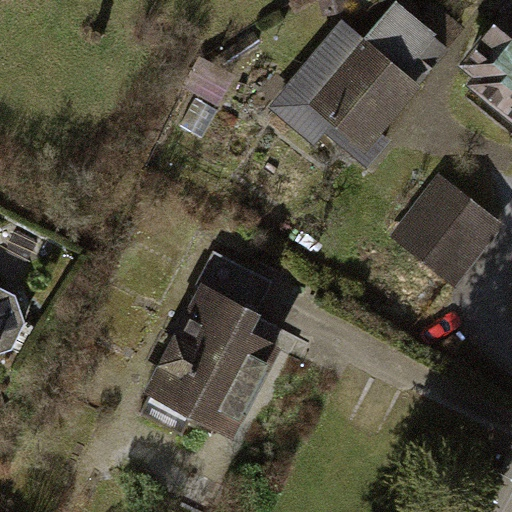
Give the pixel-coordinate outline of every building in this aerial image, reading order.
[(393,0),(364,35),(420,82),(466,27),(434,0),(421,16),(415,10),(420,4),(415,0),(393,0)] [(511,0),(507,0),(459,61),(472,71),(466,79),(511,115),(511,0)] [(343,17),(270,104),(314,141),(324,129),(368,166),(391,138),(381,129),(420,82),(364,35),(343,17)] [(234,74),(201,55),(184,85),(218,104),(234,74)] [(506,223),(440,172),(390,235),(456,286),(506,223)] [(214,250),(201,276),(260,306),(273,281),(214,250)] [(260,306),(201,276),(175,325),(174,324),(156,358),(158,359),(143,387),(149,390),(140,407),(182,429),(190,411),(235,434),(283,341),(251,324),(260,306)] [(0,284),(0,351),(12,348),(25,320),(15,293),(0,284)]
